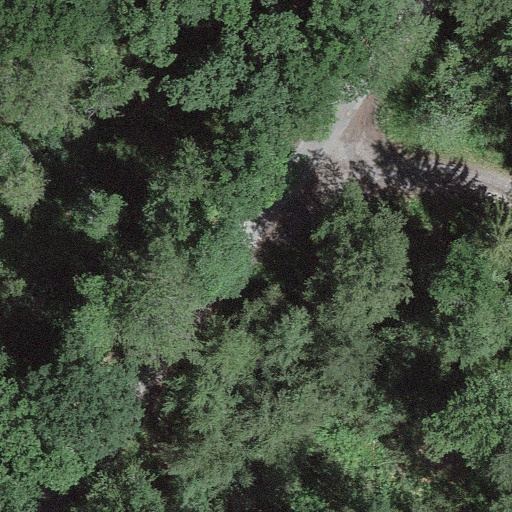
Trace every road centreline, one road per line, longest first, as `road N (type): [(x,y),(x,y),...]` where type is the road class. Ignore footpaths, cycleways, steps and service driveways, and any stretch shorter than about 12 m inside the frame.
road 1 (track): [(431,0),(151,376),(60,511)]
road 2 (track): [(511,203),(444,172),(311,168)]
